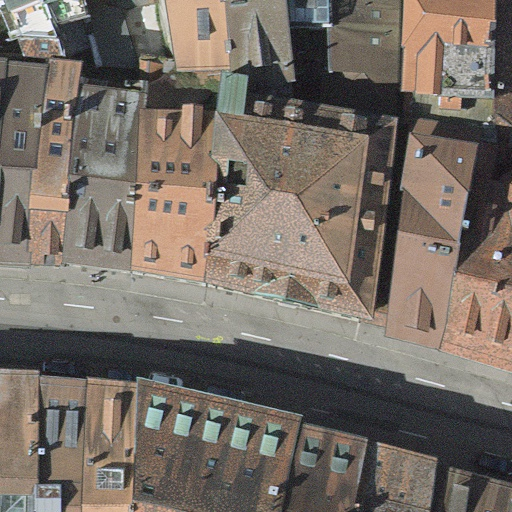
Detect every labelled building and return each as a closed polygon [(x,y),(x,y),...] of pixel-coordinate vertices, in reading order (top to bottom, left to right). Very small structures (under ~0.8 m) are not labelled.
[(38,0),(0,0),(0,37),(56,45),(42,9),(38,0)] [(38,0),(42,9),(69,0),(38,0)] [(77,0),(100,61),(130,61),(112,0),(77,0)] [(206,0),(151,0),(164,61),(213,62),(206,0)] [(206,0),(213,62),(256,70),(320,57),(320,88),(382,100),(382,0),(206,0)] [(402,0),(397,121),(465,137),(479,0),(402,0)] [(511,0),(479,0),(465,137),(511,137),(511,0)] [(0,256),(14,258),(36,57),(0,53),(0,256)] [(71,61),(36,57),(14,258),(45,260),(71,61)] [(71,61),(45,260),(115,267),(138,76),(71,61)] [(186,279),(356,317),(384,113),(252,87),(256,70),(213,62),(207,109),(186,279)] [(138,76),(115,267),(186,279),(207,109),(150,104),(154,76),(138,76)] [(373,326),(422,340),(457,176),(465,137),(397,121),(373,326)] [(457,176),(422,340),(511,365),(511,155),(504,155),(494,161),(487,169),(483,181),(457,176)] [(0,511),(15,511),(19,369),(0,368),(0,511)] [(63,511),(69,374),(19,369),(15,511),(63,511)] [(113,511),(124,378),(69,374),(63,511),(113,511)] [(255,511),(276,415),(124,378),(113,511),(255,511)] [(328,511),(344,435),(276,415),(255,511),(328,511)] [(413,511),(423,458),(344,435),(328,511),(413,511)] [(511,511),(511,479),(423,458),(413,511),(511,511)]
